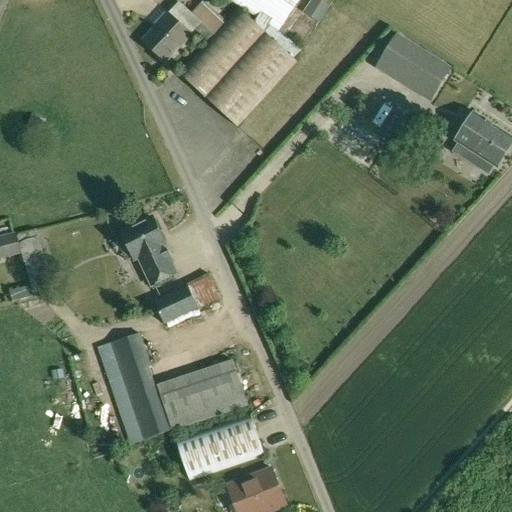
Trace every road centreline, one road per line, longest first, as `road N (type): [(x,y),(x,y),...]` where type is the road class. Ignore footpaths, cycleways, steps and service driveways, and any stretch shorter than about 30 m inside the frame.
road 1 (residential): [(328,511),(104,0)]
road 2 (track): [(416,511),(511,407)]
